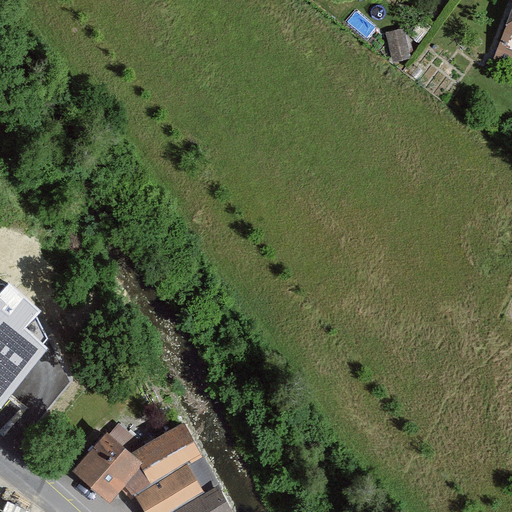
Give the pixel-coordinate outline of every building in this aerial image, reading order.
[(511,7),(505,25),(506,26),(493,60),(511,66),(511,7)] [(0,392),(8,400),(48,349),(44,344),(48,340),(36,316),(41,311),(9,283),(0,283),(0,392)] [(0,407),(1,408),(8,400),(0,392),(0,407)] [(119,423),(109,434),(132,453),(145,446),(119,423)] [(110,503),(125,486),(137,497),(146,511),(211,511),(228,502),(184,424),(145,446),(132,453),(109,434),(107,432),(73,471),(110,503)] [(234,511),(228,502),(211,511),(234,511)]
